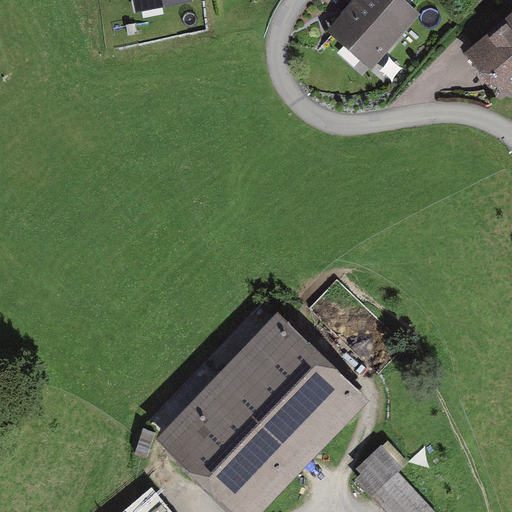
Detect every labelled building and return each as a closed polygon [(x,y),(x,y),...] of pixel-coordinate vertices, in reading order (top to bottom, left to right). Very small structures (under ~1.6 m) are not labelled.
[(398,0),(359,0),(333,29),(370,62),(414,14),(398,0)] [(511,18),(471,54),(492,78),(511,86),(511,18)] [(266,511),(373,403),(281,314),(160,438),(235,511),(266,511)] [(390,450),(355,484),(381,511),(432,511),(402,480),(411,472),(390,450)] [(163,511),(151,498),(136,511),(163,511)]
